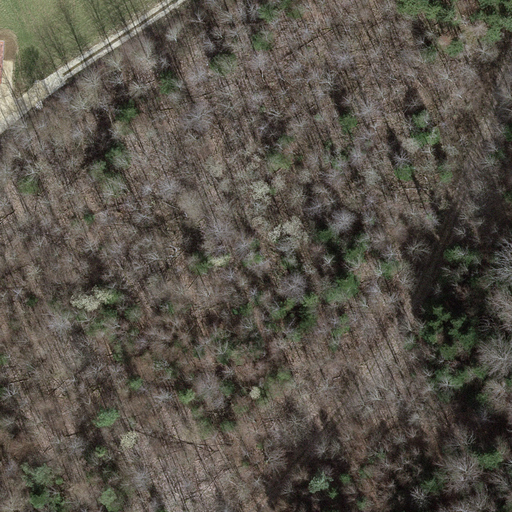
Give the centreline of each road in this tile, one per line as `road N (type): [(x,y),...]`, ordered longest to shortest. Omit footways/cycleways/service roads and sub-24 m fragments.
road 1 (track): [(249,511),(364,389),(437,254),(511,54)]
road 2 (track): [(0,121),(171,0)]
